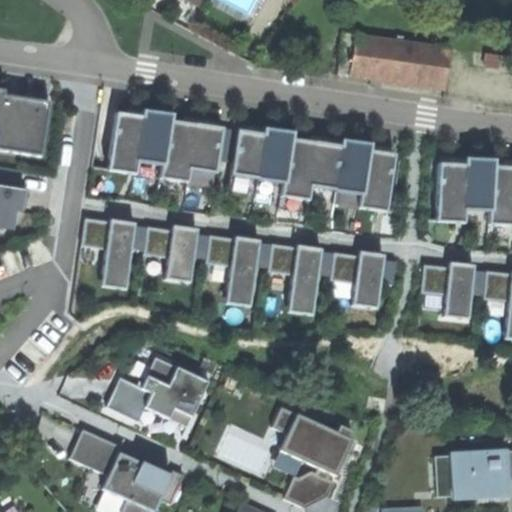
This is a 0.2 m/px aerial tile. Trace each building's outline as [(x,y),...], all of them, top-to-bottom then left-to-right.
[(349,76),(348,78),(391,83),(443,89),(448,49),(353,38),(350,61),(349,76)] [(485,55),(484,67),(508,69),(509,57),(485,55)] [(336,75),(349,76),(350,61),(338,59),(336,75)] [(0,148),(36,154),(44,101),(0,95),(0,148)] [(135,114),(129,158),(155,162),(161,118),(162,113),(136,109),(135,114)] [(135,114),(110,111),(103,167),(128,170),(129,158),(135,114)] [(161,118),(155,162),(153,176),(179,180),(182,163),(210,167),(211,158),(216,126),(161,118)] [(231,128),(216,126),(211,158),(227,160),(231,128)] [(258,126),(257,132),(251,175),(279,179),(285,137),(286,131),(258,126)] [(257,132),(231,128),(227,160),(225,172),(251,175),(257,132)] [(334,144),(291,138),(285,137),(279,179),(277,193),(303,197),(305,184),(328,187),(334,144)] [(334,144),(328,187),(356,191),(362,149),(363,143),(335,139),(334,144)] [(390,153),(362,149),(356,191),(354,205),(382,209),(390,153)] [(459,163),(457,207),(484,207),(486,166),(486,157),(459,157),(459,163)] [(431,162),(430,220),(457,221),(457,207),(459,163),(431,162)] [(511,166),(486,166),(484,207),(484,222),(510,223),(510,211),(511,211),(511,166)] [(0,186),(0,227),(7,228),(9,210),(15,211),(18,189),(0,186)] [(129,226),(81,220),(78,242),(78,245),(101,248),(96,285),(121,288),(126,250),(129,226)] [(143,228),(129,226),(126,250),(140,251),(143,228)] [(190,234),(143,228),(140,251),(139,254),(162,257),(160,278),(184,281),(187,259),(190,234)] [(205,236),(190,234),(187,259),(202,261),(205,236)] [(253,242),(205,236),(202,261),(202,263),(225,266),(220,303),(245,306),(250,267),(253,242)] [(269,244),(253,242),(250,267),(265,269),(269,244)] [(316,250),(269,244),(265,269),(265,272),(288,275),(283,312),(308,315),(313,276),(316,250)] [(332,252),(316,250),(313,276),(329,279),(332,252)] [(379,258),(332,252),(329,279),(329,280),(352,283),(350,302),(373,305),(376,284),(379,258)] [(395,260),(379,258),(376,284),(391,286),(395,260)] [(467,270),(420,267),(418,293),(441,294),(440,314),(463,316),(465,295),(467,270)] [(483,271),(467,270),(465,295),(481,296),(483,273),(483,271)] [(511,274),(483,273),(481,296),(481,299),(504,301),(501,338),(511,339),(511,274)] [(207,382),(155,358),(141,389),(120,379),(107,407),(138,421),(145,406),(187,425),(207,382)] [(290,474),(278,494),(304,508),(344,439),(289,407),(260,457),(290,474)] [(67,457),(105,474),(114,453),(117,446),(79,430),(67,457)] [(501,449),(444,454),(447,500),(505,496),(501,449)] [(166,475),(114,453),(105,474),(99,488),(124,499),(118,511),(149,511),(155,499),(166,475)] [(166,475),(155,499),(168,504),(181,474),(168,469),(166,475)] [(260,511),(238,502),(233,511),(260,511)] [(375,511),(418,511),(418,503),(375,507),(375,511)]
